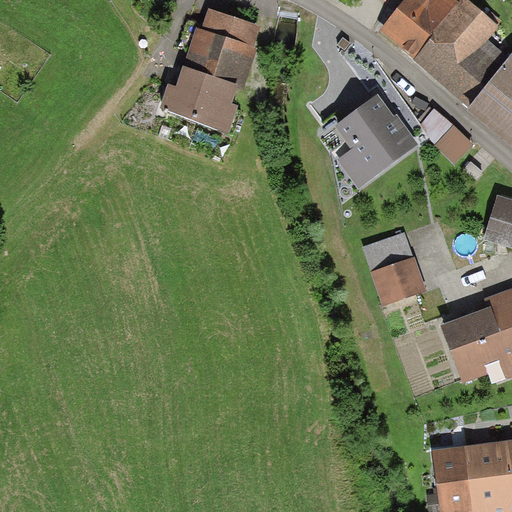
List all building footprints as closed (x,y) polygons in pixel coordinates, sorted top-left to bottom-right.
[(470,109),(510,58),(487,40),(498,26),(464,0),(462,0),(460,3),(455,0),(406,0),(381,32),(416,59),(414,62),(470,109)] [(208,10),(201,30),(253,48),(260,28),(208,10)] [(201,30),(196,28),(176,89),(168,86),(160,111),(229,134),(238,107),(233,105),(239,89),(244,91),(258,50),(253,48),(201,30)] [(470,109),(466,114),(511,151),(511,55),(510,58),(470,109)] [(380,98),(337,129),(352,151),(339,160),(360,190),(420,147),(397,116),(394,118),(380,98)] [(422,125),(434,143),(455,162),(471,144),(434,111),(422,125)] [(511,201),(499,197),(486,240),(511,247),(511,201)] [(372,274),(414,259),(405,234),(363,249),(372,274)] [(414,259),(372,274),(384,307),(426,293),(414,259)] [(486,312),(441,328),(463,387),(488,377),(492,387),(511,379),(511,289),(487,299),(491,310),(486,312)] [(459,449),(433,452),(440,511),(511,511),(511,442),(489,445),(459,449)]
